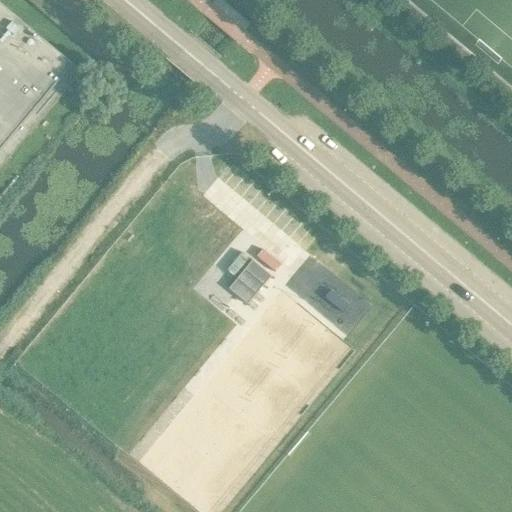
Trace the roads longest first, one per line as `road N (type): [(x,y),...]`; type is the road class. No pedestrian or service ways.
road 1 (tertiary): [(209,71),(511,326)]
road 2 (unknown): [(243,100),(215,130),(172,141),(0,384)]
